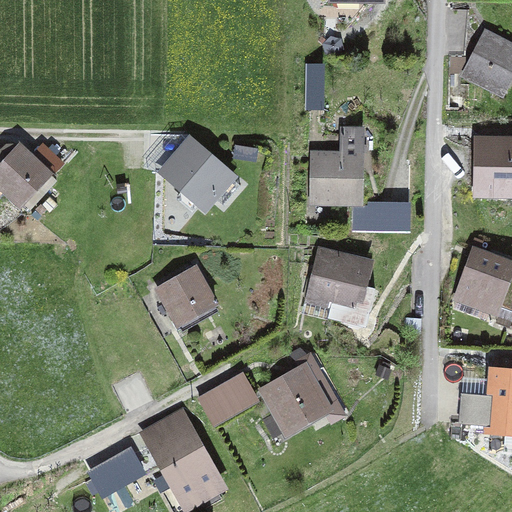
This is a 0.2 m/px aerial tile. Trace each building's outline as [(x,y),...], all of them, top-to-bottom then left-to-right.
[(511,44),(482,32),(460,82),(504,101),(511,81),(511,44)] [(326,59),(307,60),(308,106),(328,105),(326,59)] [(312,150),(311,207),(363,207),(364,129),(345,129),(344,150),(312,150)] [(511,141),(473,141),(472,199),(511,199),(511,141)] [(0,165),(0,192),(19,208),(51,171),(18,144),(0,165)] [(171,178),(206,209),(234,179),(199,147),(171,178)] [(511,261),(474,249),(454,305),(499,320),(511,283),(511,261)] [(320,250),(308,304),(361,315),(372,262),(320,250)] [(155,290),(177,329),(219,305),(197,266),(155,290)] [(258,391),(285,440),(335,413),(308,363),(258,391)] [(511,369),(491,368),(489,398),(463,397),(461,429),(511,432),(511,369)] [(465,387),(487,388),(488,375),(465,375),(465,387)] [(142,436),(187,511),(229,487),(183,411),(142,436)] [(104,494),(148,468),(132,440),(87,466),(104,494)]
